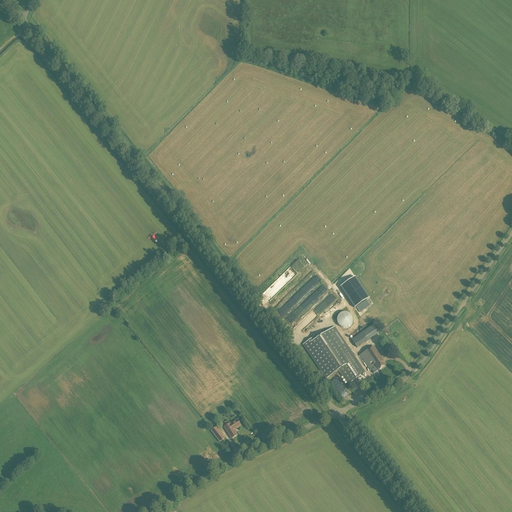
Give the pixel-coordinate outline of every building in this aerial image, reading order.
[(298,268),(267,295),(272,300),(303,274),(298,268)] [(315,274),(308,280),(309,281),(292,297),(294,299),(295,298),(298,301),(321,281),(315,274)] [(354,309),(356,307),(360,312),(370,305),(366,300),(369,298),(355,278),(340,288),(354,309)] [(316,289),(294,309),(299,315),(331,287),(325,281),(316,289)] [(328,307),(339,296),(334,292),(324,303),(328,307)] [(344,328),(346,328),(347,328),(349,327),(350,326),(351,324),(352,323),(353,321),(352,319),(352,318),(351,316),(350,315),(349,314),(347,313),(345,313),(343,313),(342,313),(340,314),(339,315),(338,317),(337,318),(337,320),(337,322),(337,323),(338,325),(339,326),(341,327),(342,328),(344,328)] [(300,329),(305,331),(309,324),(303,322),(300,329)] [(356,349),(377,333),(371,326),(351,342),(356,349)] [(348,384),(365,373),(334,327),(317,339),(315,337),(303,345),(326,379),(338,371),(348,384)] [(378,371),(379,370),(385,366),(382,363),(384,362),(373,346),(359,356),(370,371),(371,371),(374,374),(378,371)] [(231,439),(237,435),(233,430),(240,426),(236,420),(224,428),(231,439)] [(219,443),(225,438),(216,427),(211,431),(219,443)]
